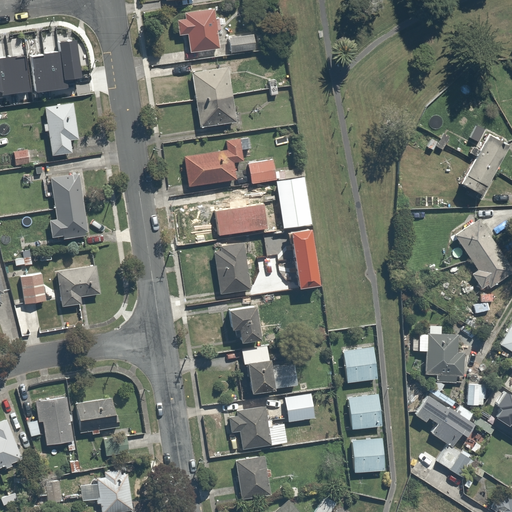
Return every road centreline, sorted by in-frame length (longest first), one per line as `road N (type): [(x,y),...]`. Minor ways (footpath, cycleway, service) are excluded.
road 1 (unclassified): [(161,338),(111,0)]
road 2 (unclassified): [(187,511),(161,338)]
road 3 (residential): [(0,367),(161,338)]
